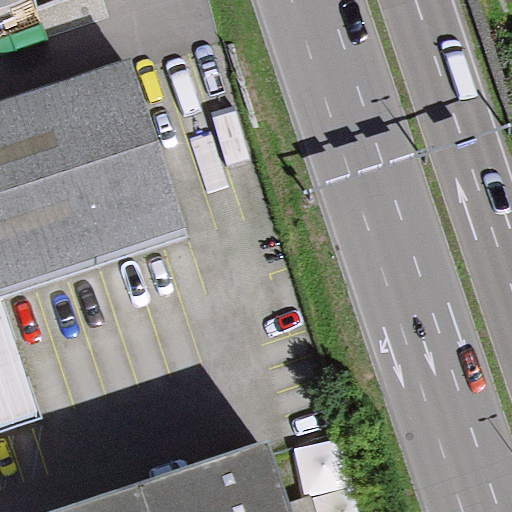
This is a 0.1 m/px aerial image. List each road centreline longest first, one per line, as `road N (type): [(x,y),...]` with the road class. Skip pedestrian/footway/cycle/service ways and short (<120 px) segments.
road 1 (primary): [(310,0),(482,511)]
road 2 (primary): [(511,298),(413,0)]
